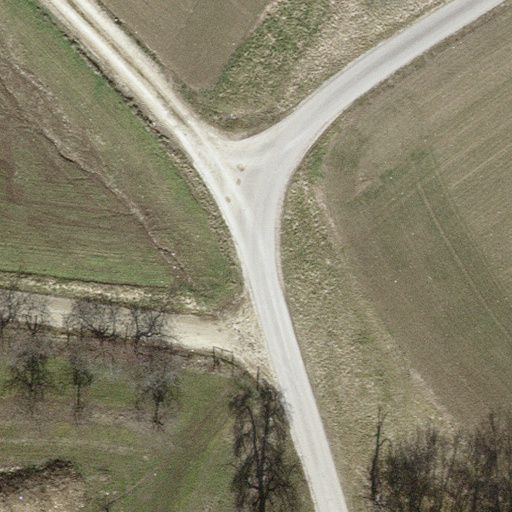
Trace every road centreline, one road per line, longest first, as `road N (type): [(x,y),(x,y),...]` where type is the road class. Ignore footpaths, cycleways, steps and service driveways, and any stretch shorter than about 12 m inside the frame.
road 1 (track): [(333,511),(240,173),(70,0)]
road 2 (track): [(240,173),(511,0)]
road 3 (track): [(290,342),(0,310)]
